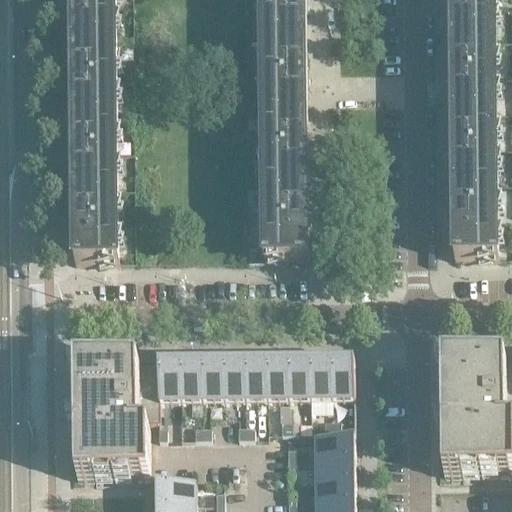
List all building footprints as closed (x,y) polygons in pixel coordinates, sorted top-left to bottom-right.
[(118,52),(117,15),(117,0),(73,0),(74,10),(71,10),(72,22),(74,22),(74,52),(118,52)] [(309,20),(309,8),(306,8),(306,0),(263,0),(264,50),(307,50),(307,20),(309,20)] [(497,48),(496,12),(496,0),(453,0),(453,6),(451,6),(451,18),(453,18),(454,49),(497,48)] [(497,121),(497,84),(497,48),(454,49),(454,79),(452,79),(452,91),(454,91),(454,121),(497,121)] [(310,92),(309,80),(307,80),(307,50),(264,50),(265,123),(308,122),(307,92),(310,92)] [(118,124),(118,88),(118,52),(74,52),(74,83),(72,83),(72,95),(75,95),(75,125),(118,124)] [(498,193),(498,156),(497,121),(454,121),(455,151),(452,151),(453,163),(455,163),(455,193),(498,193)] [(310,164),(310,152),(308,152),(308,122),(265,123),(266,195),(308,194),(308,164),(310,164)] [(119,196),(118,160),(118,124),(75,125),(75,155),(73,155),(73,167),(75,167),(76,197),(119,196)] [(499,265),(498,228),(498,193),(455,193),(455,223),(453,223),(453,235),(456,235),(456,265),(455,265),(455,266),(499,266),(499,265)] [(311,236),(311,224),(309,224),(308,194),(266,195),(266,267),(266,268),(310,268),(310,267),(309,267),(309,236),(311,236)] [(119,268),(119,232),(119,196),(76,197),(76,227),(74,227),(74,239),(76,239),(76,269),(76,270),(120,269),(120,268),(119,268)] [(444,367),(445,483),(511,482),(511,430),(508,431),(507,366),(444,367)] [(269,369),(270,409),(291,408),(291,368),(269,369)] [(291,408),(313,408),(313,368),(291,368),(291,408)] [(313,408),(335,408),(334,368),(313,368),(313,408)] [(334,368),(335,408),(357,408),(356,368),(334,368)] [(183,410),(205,409),(205,369),(183,370),(183,410)] [(205,409),(227,409),(226,369),(205,369),(205,409)] [(227,409),(248,409),(248,369),(226,369),(227,409)] [(248,409),(270,409),(269,369),(248,369),(248,409)] [(79,486),(152,486),(151,435),(142,435),(141,370),(111,370),(101,370),(78,371),(79,486)] [(161,410),(183,410),(183,370),(161,370),(161,410)] [(327,442),(335,442),(335,429),(327,429),(327,442)] [(335,429),(335,442),(343,442),(343,429),(335,429)] [(284,442),(292,442),(292,430),(283,430),(284,442)] [(292,442),(300,442),(300,430),(292,430),(292,442)] [(240,447),(249,447),(249,434),(240,435),(240,447)] [(249,447),(257,447),(257,434),(249,434),(249,447)] [(162,448),(170,448),(170,435),(162,435),(162,448)] [(197,447),(205,447),(205,435),(197,435),(197,447)] [(205,447),(214,447),(214,435),(205,435),(205,447)] [(317,469),(357,468),(357,446),(317,446),(317,469)] [(290,457),(290,469),(298,469),(298,457),(290,457)] [(318,490),(358,490),(357,468),(317,469),(318,490)] [(290,469),(290,481),(298,481),(298,469),(290,469)] [(318,511),(358,511),(358,490),(318,490),(318,511)] [(159,511),(199,511),(199,491),(159,491),(159,511)] [(290,500),(290,511),(298,511),(298,500),(290,500)] [(218,511),(226,511),(227,501),(218,501),(218,511)]
